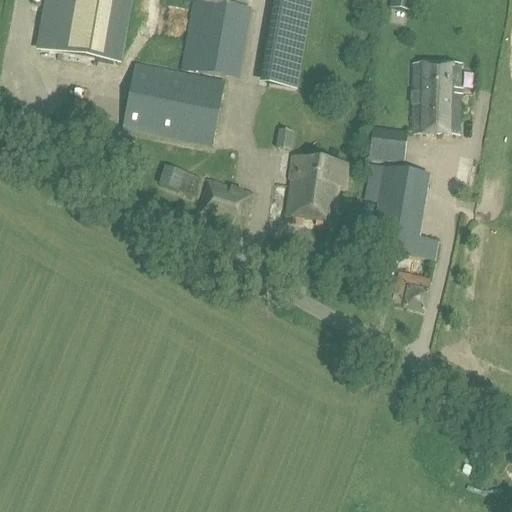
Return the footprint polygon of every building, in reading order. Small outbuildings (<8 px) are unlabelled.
[(48,0),(39,52),(121,66),(132,0),(48,0)] [(248,0),(217,0),(217,6),(246,11),(248,0)] [(300,87),(312,0),(279,0),(268,82),(300,87)] [(413,0),(389,0),(389,7),(412,11),(413,0)] [(193,2),(180,73),(240,83),(252,12),(246,11),(193,2)] [(460,137),(462,65),(414,64),(413,136),(460,137)] [(225,81),(180,73),(136,66),(123,131),(212,148),(225,81)] [(408,134),(374,130),(371,159),(404,164),(408,134)] [(294,133),(279,131),(276,149),(291,151),(294,133)] [(347,189),(350,167),(293,159),(290,181),(291,181),(285,222),(303,224),(304,219),(317,221),(316,226),(334,229),(340,188),(347,189)] [(196,198),(203,179),(165,167),(159,186),(196,198)] [(436,263),(439,244),(418,240),(428,177),(384,170),(370,252),(436,263)] [(242,231),(254,195),(209,180),(197,216),(242,231)] [(428,293),(431,281),(400,273),(393,305),(403,307),(403,310),(425,315),(431,293),(428,293)]
